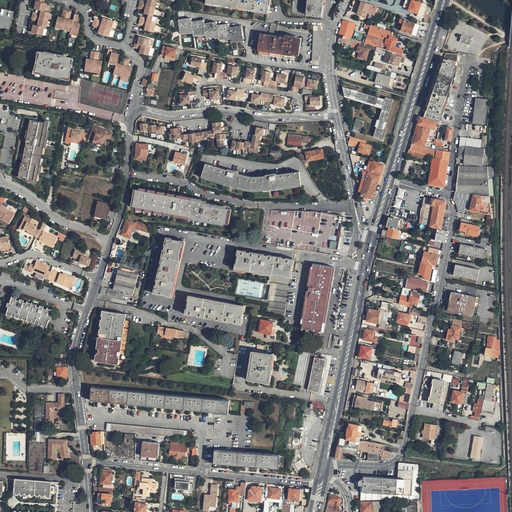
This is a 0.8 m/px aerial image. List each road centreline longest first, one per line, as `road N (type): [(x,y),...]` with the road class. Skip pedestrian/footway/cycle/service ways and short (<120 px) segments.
road 1 (residential): [(86,461),(319,485)]
road 2 (primary): [(325,462),(371,238)]
road 3 (residential): [(412,410),(453,218),(449,196)]
road 4 (residential): [(202,113),(133,107),(123,198),(109,242)]
road 5 (primary): [(390,180),(444,0)]
road 6 (residential): [(449,196),(466,64),(480,65),(480,93)]
road 7 (unknown): [(334,209),(298,162),(278,167),(207,157)]
road 8 (residential): [(303,119),(299,98),(214,81),(198,89),(202,113)]
road 9 (residential): [(335,115),(360,235),(371,238)]
road 10 (residential): [(325,462),(396,461),(412,410)]
road 11 (residential): [(109,242),(0,182)]
